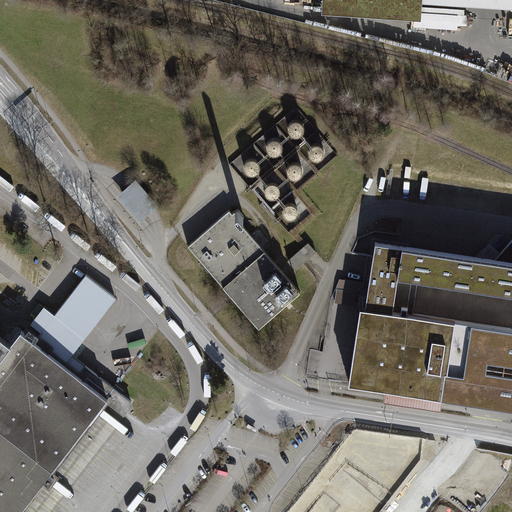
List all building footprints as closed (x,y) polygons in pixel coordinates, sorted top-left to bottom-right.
[(511,0),(323,0),(323,11),(420,17),(421,0),(511,5),(511,0)] [(300,138),(304,135),(306,131),(304,127),(301,124),(296,124),(292,126),(291,131),(292,135),(295,138),(300,138)] [(278,157),(282,154),(284,150),(282,145),(279,142),(274,142),(270,145),(268,149),(270,154),(273,156),(278,157)] [(320,162),(324,159),(326,155),(325,151),(321,148),(316,148),(312,150),(311,155),(312,159),(316,162),(320,162)] [(256,176),(260,173),(261,169),(260,165),(256,162),(252,162),(248,164),(246,169),(247,173),(251,176),(256,176)] [(298,181),(302,178),(304,174),(302,169),(299,166),(294,166),(290,169),(289,173),(290,177),(294,180),(298,181)] [(117,195),(140,221),(143,218),(149,213),(156,207),(157,206),(134,180),(128,186),(122,191),(117,195)] [(276,201),(280,198),(282,194),(280,189),(277,186),(272,186),(268,189),(267,193),(268,197),(271,200),(276,201)] [(293,221),(297,219),(299,214),(298,210),(294,207),(289,207),(285,210),(284,214),(285,218),(289,221),(293,221)] [(299,290),(230,210),(188,246),(258,326),(299,290)] [(368,255),(349,382),(386,388),(385,396),(384,401),(441,410),(442,405),(443,397),(511,407),(511,328),(413,313),(418,278),(511,292),(511,239),(501,252),(495,259),(477,256),(376,240),(373,255),(368,255)] [(495,259),(501,252),(489,242),(477,256),(495,259)] [(316,253),(308,243),(287,260),(294,269),(316,253)] [(0,511),(19,511),(18,511),(43,479),(48,483),(54,476),(49,472),(106,402),(124,415),(133,404),(73,355),(116,298),(86,276),(55,316),(44,308),(25,333),(20,329),(8,344),(0,337),(0,511)] [(349,511),(369,500),(359,483),(310,511),(349,511)]
